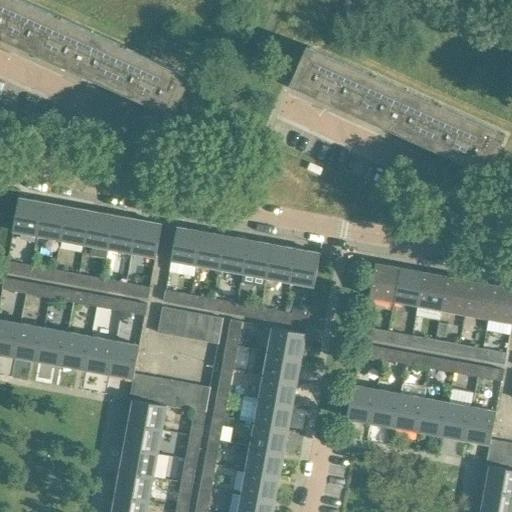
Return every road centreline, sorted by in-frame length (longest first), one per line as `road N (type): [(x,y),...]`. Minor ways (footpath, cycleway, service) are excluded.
road 1 (residential): [(134,188),(460,251)]
road 2 (residential): [(460,251),(470,188),(289,107)]
road 3 (residential): [(134,188),(143,127),(0,64)]
road 4 (residential): [(0,171),(134,188)]
